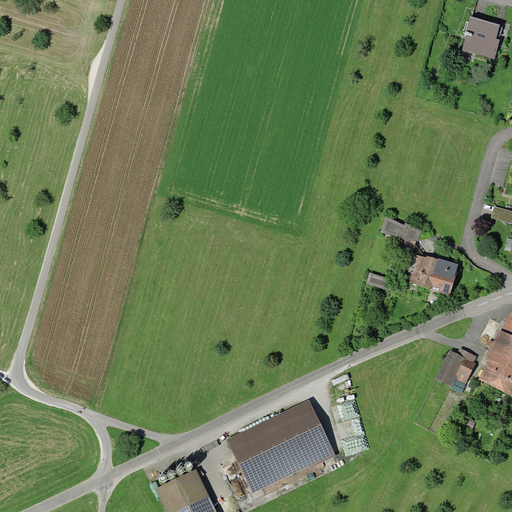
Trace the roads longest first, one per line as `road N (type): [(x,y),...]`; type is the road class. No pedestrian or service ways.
road 1 (unclassified): [(34,511),(329,370),(511,293)]
road 2 (track): [(122,0),(15,382)]
road 3 (residential): [(511,137),(496,142),(465,239),(472,255),(511,281)]
road 4 (track): [(15,382),(175,444)]
